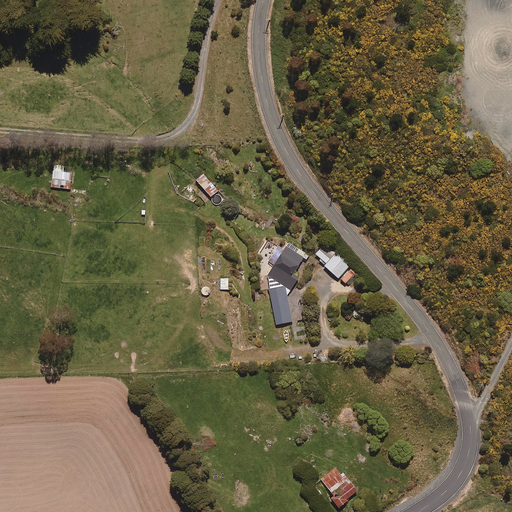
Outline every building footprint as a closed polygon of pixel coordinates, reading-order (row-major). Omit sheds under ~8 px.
[(64,166),(55,164),(52,187),(71,190),(74,173),(63,172),(64,166)] [(218,191),(203,174),(196,181),(211,198),(218,191)] [(276,326),(292,323),(287,297),(298,277),(294,275),(303,258),(306,260),(309,255),(288,243),(284,251),(278,248),(270,263),(274,265),(267,278),(276,326)] [(350,266),(336,254),(335,255),(330,250),(327,254),(320,247),(314,254),(320,259),(319,260),(324,265),(323,266),(338,279),(350,266)] [(356,274),(352,269),(341,280),(345,284),(356,274)] [(228,279),(220,279),(220,290),(228,290),(228,279)] [(341,476),(335,469),(321,480),(334,497),(331,500),(339,509),(358,494),(343,475),(341,476)]
